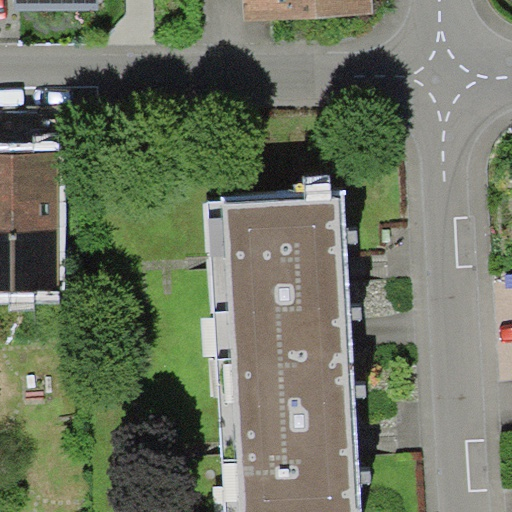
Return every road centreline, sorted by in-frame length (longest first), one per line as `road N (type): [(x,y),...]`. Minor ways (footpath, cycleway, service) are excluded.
road 1 (residential): [(0,79),(436,82)]
road 2 (residential): [(436,82),(468,511)]
